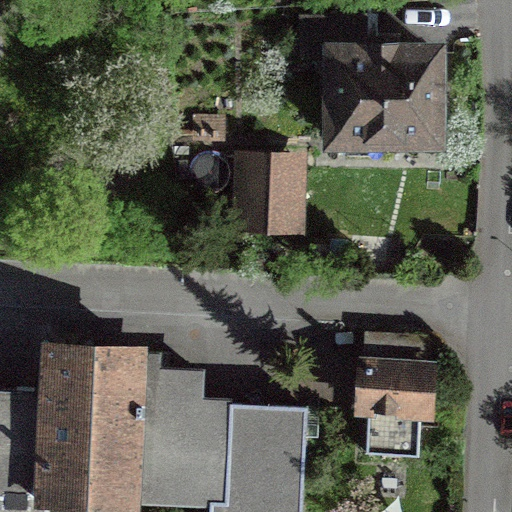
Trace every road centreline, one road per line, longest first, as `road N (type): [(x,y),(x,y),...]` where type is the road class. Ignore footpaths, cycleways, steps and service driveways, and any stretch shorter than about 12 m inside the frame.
road 1 (residential): [(503,312),(0,285)]
road 2 (residential): [(503,312),(497,0)]
road 3 (residential): [(492,511),(503,312)]
